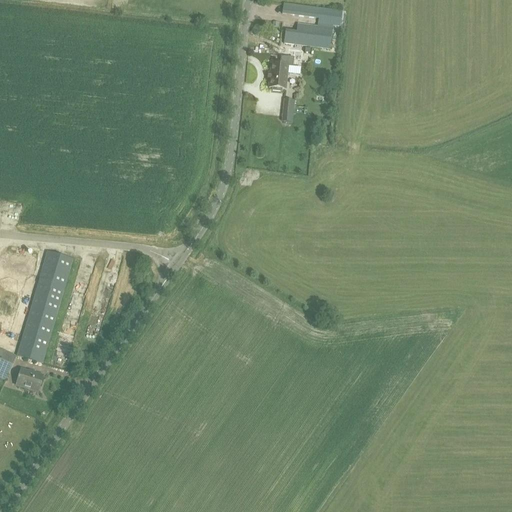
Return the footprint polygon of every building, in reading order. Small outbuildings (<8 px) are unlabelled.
[(317,27),(297,25),(297,32),(286,31),(283,45),(330,50),(333,27),(340,27),(342,12),(284,4),(283,4),(282,15),(318,19),(317,27)] [(280,66),(271,65),(269,88),(273,89),(272,91),(281,92),(282,89),(285,90),(288,67),(293,67),(294,58),(281,57),(280,66)] [(292,123),(294,109),(284,108),(282,122),(292,123)] [(18,204),(26,200),(22,194),(15,197),(18,204)] [(32,272),(35,255),(5,251),(3,267),(32,272)] [(47,252),(34,297),(0,287),(0,328),(22,336),(16,357),(43,365),(73,260),(47,252)] [(0,379),(6,382),(17,358),(0,350),(0,379)] [(21,370),(17,387),(38,393),(43,376),(21,370)]
